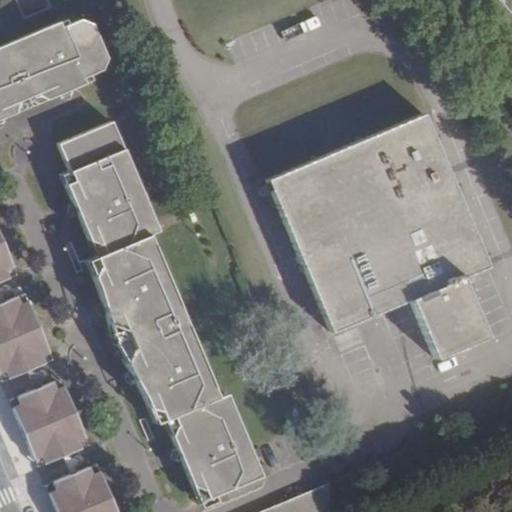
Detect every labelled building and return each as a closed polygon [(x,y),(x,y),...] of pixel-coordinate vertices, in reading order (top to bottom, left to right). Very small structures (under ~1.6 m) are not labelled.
[(63,18),(0,44),(0,121),(82,86),(78,76),(101,67),(105,55),(91,23),(89,20),(85,18),(82,17),(66,24),(63,18)] [(447,55),(462,70),(471,61),(456,46),(447,55)] [(420,112),(260,177),(322,330),(400,298),(424,356),(480,333),(457,275),(482,264),(420,112)] [(110,115),(60,138),(73,165),(66,168),(102,251),(95,255),(165,416),(173,412),(209,494),(266,470),(230,387),(222,391),(151,229),(159,225),(110,115)] [(0,279),(11,275),(9,268),(16,266),(0,229),(0,279)] [(481,302),(497,297),(490,275),(475,279),(481,302)] [(21,297),(0,305),(0,368),(1,371),(9,367),(14,375),(49,360),(46,352),(53,349),(32,301),(25,305),(21,297)] [(57,378),(20,393),(24,401),(16,405),(40,456),(47,453),(51,460),(87,445),(84,438),(92,434),(68,382),(60,385),(57,378)] [(96,466),(59,481),(63,490),(56,494),(63,511),(126,511),(108,470),(100,474),(96,466)] [(326,511),(338,507),(327,480),(251,511),(326,511)]
